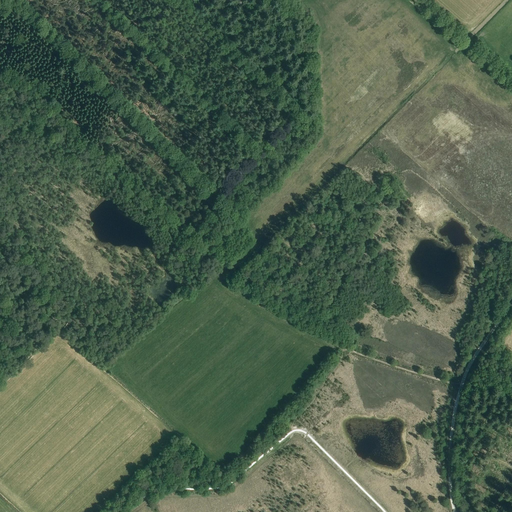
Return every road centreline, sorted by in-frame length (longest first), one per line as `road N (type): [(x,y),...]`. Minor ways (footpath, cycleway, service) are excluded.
road 1 (track): [(455,511),(450,439),(462,386)]
road 2 (unclassified): [(511,80),(421,0)]
